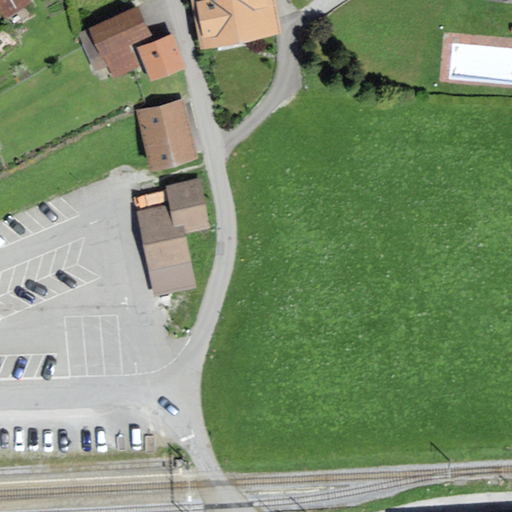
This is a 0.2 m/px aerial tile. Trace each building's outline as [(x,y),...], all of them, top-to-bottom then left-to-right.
[(0,0),(0,3),(4,11),(25,0),(0,0)] [(278,0),(192,0),(207,57),(288,36),(278,0)] [(157,38),(142,7),(95,29),(119,82),(146,69),(154,88),(187,73),(168,33),(157,38)] [(184,99),(137,111),(154,176),(201,163),(184,99)] [(209,229),(200,178),(163,184),(165,198),(135,203),(147,278),(193,270),(186,232),(209,229)]
